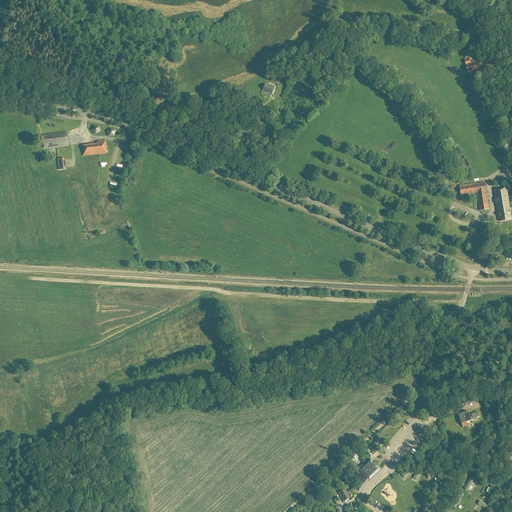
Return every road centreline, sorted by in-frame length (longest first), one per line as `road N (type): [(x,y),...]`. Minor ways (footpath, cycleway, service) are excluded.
road 1 (tertiary): [(473,268),(126,123),(0,97)]
road 2 (track): [(425,387),(288,511)]
road 3 (unclassified): [(425,387),(473,268)]
